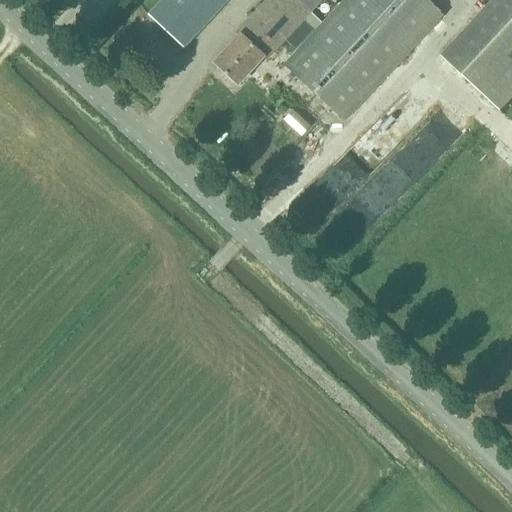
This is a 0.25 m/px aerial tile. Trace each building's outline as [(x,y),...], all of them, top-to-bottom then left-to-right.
[(161,0),(148,15),(183,48),(228,0),(161,0)] [(267,0),(237,32),(241,35),(215,63),(238,84),(263,57),(266,59),(321,0),(267,0)] [(296,51),(284,64),(345,121),(436,23),(442,16),(425,0),(343,0),(322,23),(310,12),(284,40),(296,51)] [(511,0),(491,0),(440,55),(498,110),(511,95),(511,0)] [(379,163),(411,130),(390,110),(358,143),(379,163)] [(292,111),(283,120),(300,136),(309,127),(292,111)]
